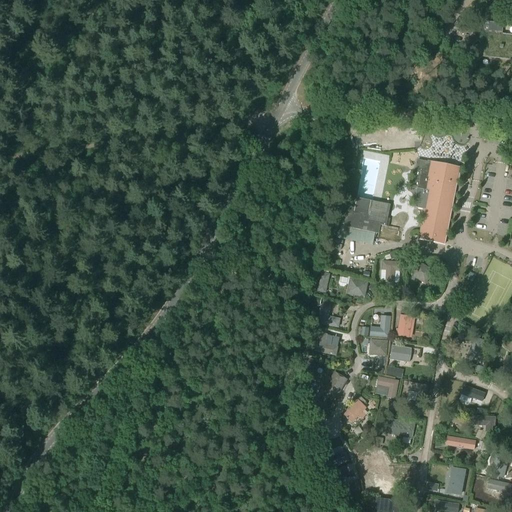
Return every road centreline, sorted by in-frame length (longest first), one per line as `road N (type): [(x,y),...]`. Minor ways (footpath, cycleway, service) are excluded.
road 1 (tertiary): [(7,511),(50,441),(158,324),(278,112)]
road 2 (track): [(0,159),(273,122)]
road 3 (unclassified): [(511,124),(278,112)]
road 4 (unknown): [(334,431),(357,373),(351,327),(358,314),(371,305),(449,307)]
road 5 (track): [(80,511),(129,403),(136,351)]
road 6 (tertiary): [(278,112),(336,0)]
